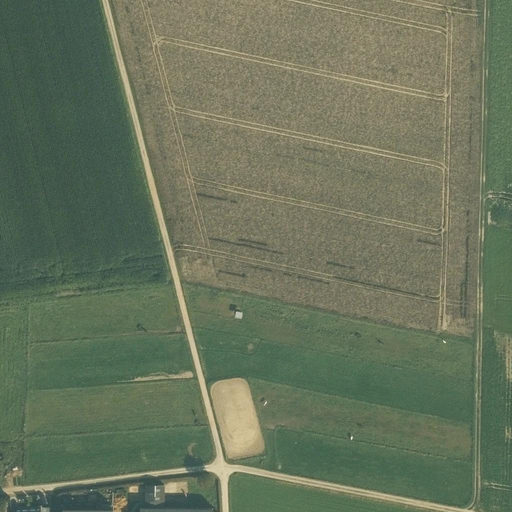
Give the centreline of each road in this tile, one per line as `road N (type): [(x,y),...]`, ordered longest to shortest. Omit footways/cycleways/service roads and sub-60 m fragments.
road 1 (track): [(468,511),(475,489),(485,0)]
road 2 (track): [(221,465),(101,0)]
road 3 (track): [(451,511),(221,465),(0,493)]
